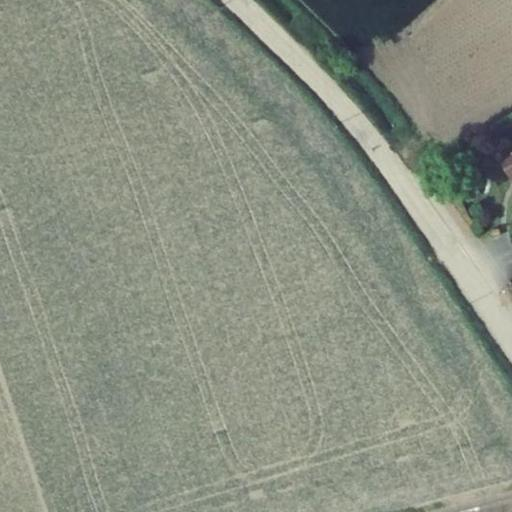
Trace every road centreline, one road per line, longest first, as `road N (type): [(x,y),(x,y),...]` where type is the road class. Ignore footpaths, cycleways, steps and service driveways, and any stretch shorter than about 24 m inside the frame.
road 1 (unclassified): [(403,181),(333,95),(237,0)]
road 2 (residential): [(511,338),(403,181)]
